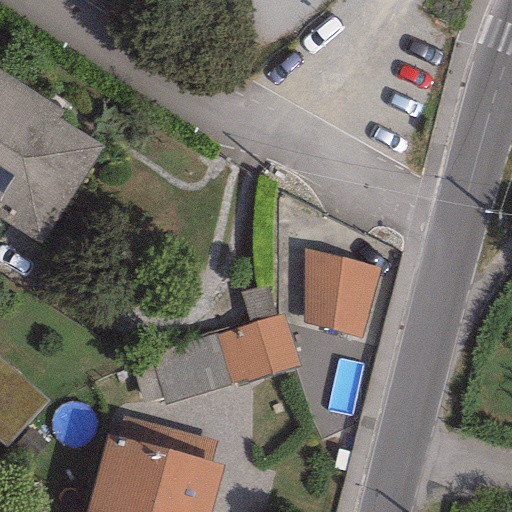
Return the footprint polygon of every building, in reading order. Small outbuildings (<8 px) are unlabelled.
[(59,112),(0,74),(0,222),(39,248),(100,152),(53,121),(59,112)] [(378,272),(301,251),(301,323),(359,339),(378,272)] [(275,318),(266,287),(238,295),(246,326),(149,354),(165,407),(298,369),(283,315),(275,318)] [(46,400),(0,360),(0,443),(5,447),(46,400)] [(208,511),(221,467),(107,435),(85,511),(208,511)]
